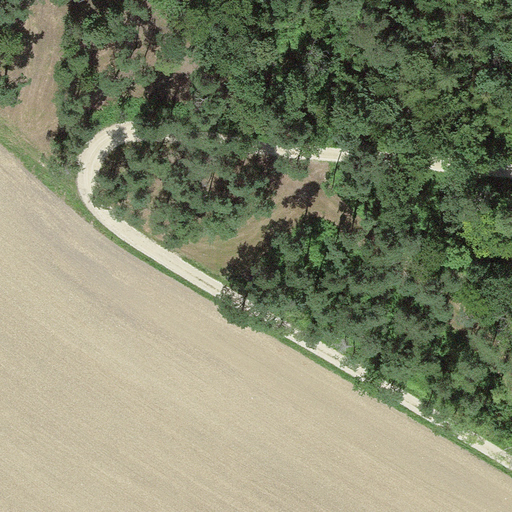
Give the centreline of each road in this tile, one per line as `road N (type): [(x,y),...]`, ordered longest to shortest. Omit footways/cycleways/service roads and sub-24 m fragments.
road 1 (track): [(511,173),(111,135),(84,162),(84,186),(98,213)]
road 2 (track): [(511,467),(98,213)]
